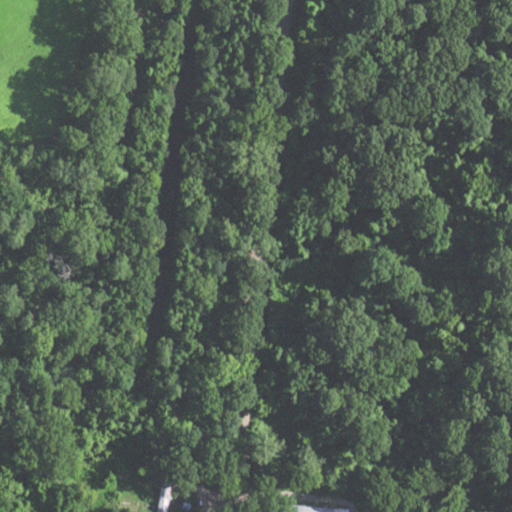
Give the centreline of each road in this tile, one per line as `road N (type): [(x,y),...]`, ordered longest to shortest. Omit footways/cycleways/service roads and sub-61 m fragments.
road 1 (residential): [(247,511),(265,176),(290,0)]
road 2 (residential): [(140,282),(174,0)]
